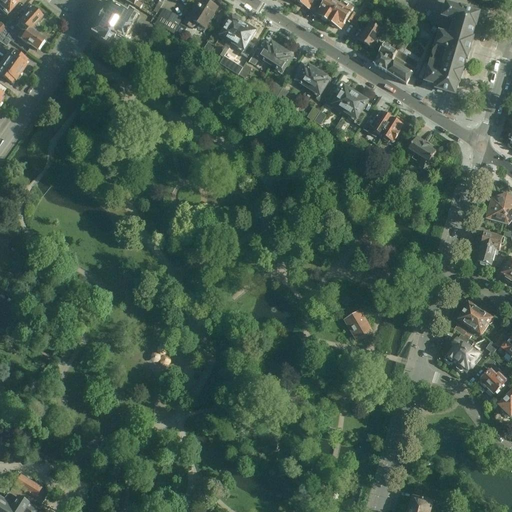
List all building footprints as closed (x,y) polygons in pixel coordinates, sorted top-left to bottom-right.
[(21,0),(2,0),(0,3),(0,10),(7,17),(21,0)] [(121,0),(140,11),(142,6),(137,3),(138,0),(121,0)] [(299,0),(297,3),(299,4),(298,5),(302,7),(303,7),(310,11),(314,5),(313,5),(315,0),(299,0)] [(329,23),(342,2),(338,0),(326,0),(321,9),(320,9),(316,15),(323,19),(323,21),(326,23),(327,22),(329,23)] [(160,1),(156,7),(161,10),(165,3),(163,3),(160,1)] [(188,14),(182,24),(190,28),(193,30),(196,31),(197,30),(199,26),(206,30),(211,22),(211,19),(218,9),(204,1),(194,17),(188,14)] [(342,2),(329,23),(330,23),(330,25),(333,27),(335,27),(341,31),(345,25),(344,24),(346,21),(350,24),(356,15),(352,12),(354,10),(342,2)] [(93,39),(110,48),(111,47),(113,49),(114,49),(115,49),(116,49),(118,49),(120,49),(121,48),(122,48),(123,46),(124,46),(125,43),(128,38),(131,38),(132,35),(131,32),(134,28),(133,27),(139,17),(131,12),(129,15),(110,4),(93,35),(95,36),(93,39)] [(436,90),(437,91),(455,96),(459,84),(463,71),(462,71),(466,60),(467,60),(469,55),(470,55),(472,45),(473,40),(472,39),(475,27),(476,27),(479,15),(466,11),(466,10),(460,8),(460,9),(447,5),(443,19),(454,22),(450,37),(440,34),(436,47),(437,47),(436,50),(435,51),(434,52),(433,53),(433,54),(432,55),(432,57),(433,58),(433,59),(432,62),(425,83),(438,87),(436,90)] [(21,33),(32,31),(34,31),(34,27),(42,19),(32,10),(16,28),(21,33)] [(231,46),(244,26),(232,18),(220,39),(231,46)] [(5,29),(8,32),(14,24),(11,22),(5,29)] [(365,46),(366,47),(366,46),(373,50),(383,33),(377,29),(377,28),(376,28),(369,24),(359,41),(365,45),(365,46)] [(244,26),(231,46),(243,53),(241,56),(247,59),(254,47),(249,44),(256,33),(244,26)] [(0,34),(10,43),(14,37),(8,32),(5,29),(0,34)] [(32,31),(21,33),(17,39),(36,52),(44,41),(35,35),(34,31),(32,31)] [(10,43),(0,34),(0,42),(6,47),(10,43)] [(208,43),(203,51),(210,55),(215,47),(208,43)] [(257,50),(248,64),(249,64),(255,67),(259,61),(264,64),(265,63),(271,66),(281,50),(280,49),(279,47),(275,45),(273,45),(272,45),(270,48),(267,46),(263,54),(257,50)] [(380,56),(375,64),(374,66),(386,74),(393,63),(392,63),(398,51),(391,47),(390,49),(385,46),(379,55),(380,56)] [(225,49),(219,59),(222,61),(229,51),(225,49)] [(281,50),(271,66),(277,70),(276,72),(281,76),(291,61),(288,59),(290,56),(288,55),(288,53),(284,51),(282,51),(281,50)] [(2,62),(20,75),(28,64),(10,51),(2,62)] [(230,59),(233,54),(229,51),(222,61),(225,62),(227,58),(230,59)] [(386,74),(406,86),(413,75),(419,64),(398,51),(392,63),(393,63),(386,74)] [(20,75),(2,62),(0,65),(0,77),(12,86),(20,75)] [(240,76),(245,79),(251,70),(246,67),(240,76)] [(308,90),(318,73),(317,73),(316,71),(312,68),(311,69),(309,68),(308,70),(304,69),(295,84),(301,88),(302,86),(308,90)] [(318,73),(308,90),(314,93),(313,95),(317,98),(316,100),(317,101),(328,83),(325,82),(327,79),(325,78),(325,76),(321,74),(320,74),(318,73)] [(276,84),(270,95),(276,99),(283,89),(276,84)] [(334,94),(326,107),(331,110),(333,106),(345,114),(356,96),(344,88),(339,97),(334,94)] [(283,89),(276,99),(283,103),(289,93),(283,89)] [(356,96),(345,114),(354,119),(352,123),(361,128),(368,116),(362,112),(368,103),(356,96)] [(314,108),(307,118),(313,122),(320,112),(314,108)] [(321,112),(314,123),(320,127),(327,116),(321,112)] [(373,115),(363,131),(368,134),(369,134),(376,139),(378,135),(382,137),(393,120),(389,117),(388,117),(388,116),(384,113),(383,114),(382,113),(379,117),(378,118),(373,115)] [(393,120),(382,137),(394,144),(401,133),(400,132),(404,127),(403,126),(403,125),(399,122),(398,123),(393,120)] [(339,123),(332,134),(337,137),(344,126),(339,123)] [(423,142),(416,138),(409,151),(422,159),(419,168),(419,170),(429,173),(430,168),(431,164),(434,159),(432,158),(436,153),(422,144),(423,142)] [(499,196),(509,227),(511,222),(511,200),(505,194),(499,196)] [(509,227),(499,196),(493,198),(487,221),(509,227)] [(497,251),(500,251),(501,245),(503,246),(505,239),(500,238),(500,237),(492,235),(492,236),(485,234),(484,237),(482,237),(481,243),(482,244),(482,247),(497,251)] [(11,242),(1,235),(0,236),(0,242),(7,247),(11,242)] [(497,251),(482,247),(481,248),(480,249),(479,252),(480,253),(478,263),(480,264),(480,265),(486,267),(487,265),(491,266),(492,262),(493,262),(497,251)] [(511,283),(511,281),(511,258),(500,275),(511,283)] [(27,305),(24,303),(11,294),(0,309),(0,330),(7,335),(27,305)] [(469,329),(480,312),(466,303),(463,305),(461,310),(464,312),(462,315),(459,318),(458,322),(469,329)] [(480,312),(469,329),(481,337),(488,326),(490,327),(492,325),(493,321),(480,312)] [(371,332),(361,315),(347,323),(357,340),(371,332)] [(458,326),(454,331),(464,337),(467,333),(467,332),(458,326)] [(499,347),(505,337),(505,336),(499,333),(492,344),(498,348),(499,347)] [(511,338),(508,335),(499,347),(502,350),(507,353),(506,355),(511,359),(511,338)] [(456,367),(469,349),(457,340),(454,341),(452,344),(452,348),(453,349),(446,360),(446,362),(450,365),(453,365),(456,367)] [(157,355),(154,355),(152,359),(154,361),(156,362),(159,360),(160,361),(162,361),(162,363),(165,365),(169,363),(169,361),(166,358),(165,358),(165,356),(164,354),(166,353),(166,349),(164,347),(161,347),(159,350),(159,353),(160,354),(158,357),(157,355)] [(472,371),(474,368),(474,366),(473,366),(480,357),(469,349),(456,367),(457,370),(460,373),(463,372),(466,375),(469,371),(470,372),(472,371)] [(491,359),(483,366),(488,371),(496,364),(491,359)] [(507,383),(499,375),(497,377),(491,372),(490,373),(488,371),(485,375),(487,377),(480,384),(478,387),(485,394),(487,391),(494,397),(507,383)] [(509,417),(511,418),(511,417),(511,393),(505,400),(505,399),(500,404),(501,404),(499,407),(504,411),(504,414),(505,416),(507,417),(509,417)] [(13,487),(9,495),(36,511),(38,509),(41,505),(45,498),(45,499),(46,498),(48,495),(41,490),(32,485),(20,477),(19,478),(13,487)] [(36,511),(9,495),(7,497),(0,493),(0,511),(36,511)] [(409,511),(429,511),(432,504),(413,499),(409,511)]
